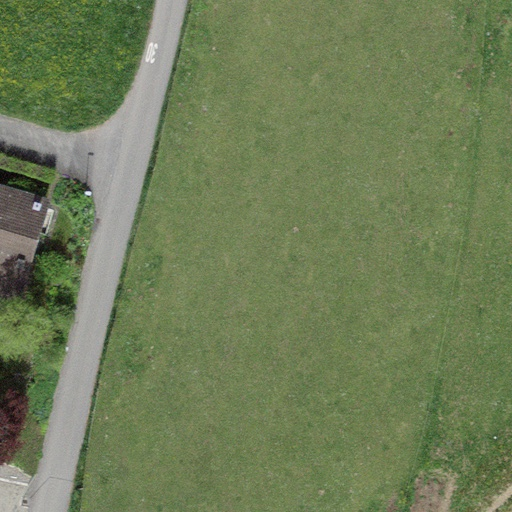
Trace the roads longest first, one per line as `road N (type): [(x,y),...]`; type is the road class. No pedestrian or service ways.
road 1 (residential): [(133,168),(55,511)]
road 2 (residential): [(166,0),(133,168)]
road 3 (residential): [(0,132),(133,168)]
